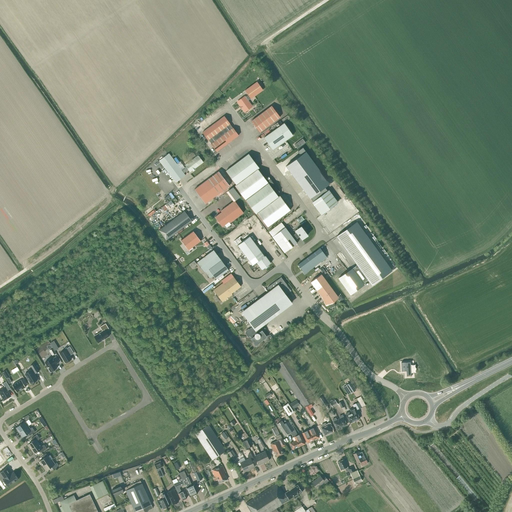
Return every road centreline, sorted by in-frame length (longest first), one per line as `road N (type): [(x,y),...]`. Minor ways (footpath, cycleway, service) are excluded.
road 1 (unclassified): [(282,266),(250,282),(180,190),(251,138)]
road 2 (primary): [(189,511),(404,416)]
road 3 (residential): [(58,385),(90,435),(149,400),(114,343)]
road 4 (unclassified): [(406,397),(364,369),(282,266)]
road 5 (unclassified): [(251,138),(320,229),(282,266)]
road 6 (track): [(0,285),(119,193)]
